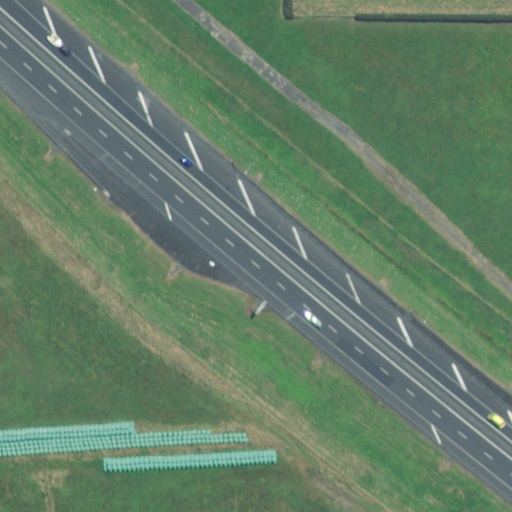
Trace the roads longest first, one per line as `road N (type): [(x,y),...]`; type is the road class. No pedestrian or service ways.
road 1 (motorway): [(511,473),(0,30)]
road 2 (motorway): [(12,0),(511,436)]
road 3 (track): [(511,288),(356,135),(198,0)]
road 4 (track): [(347,511),(171,365)]
